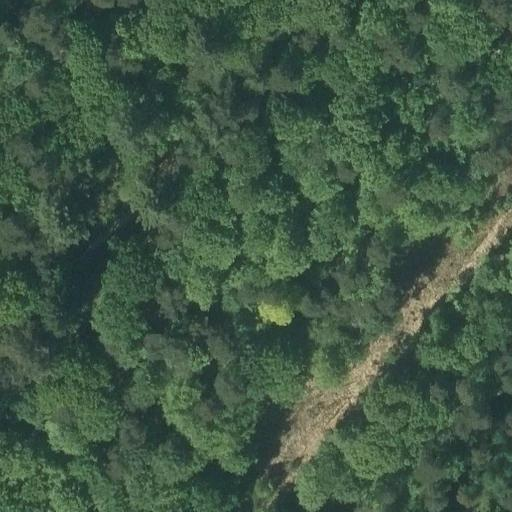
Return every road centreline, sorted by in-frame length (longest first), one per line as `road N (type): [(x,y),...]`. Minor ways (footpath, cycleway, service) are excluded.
road 1 (track): [(350,0),(0,423)]
road 2 (unknown): [(511,244),(289,511)]
